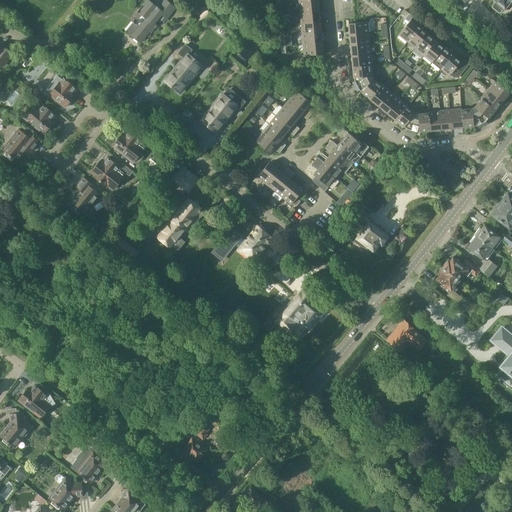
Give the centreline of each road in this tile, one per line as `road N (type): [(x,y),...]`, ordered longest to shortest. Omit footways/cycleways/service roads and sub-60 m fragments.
road 1 (tertiary): [(200,511),(379,308)]
road 2 (tertiary): [(379,308),(490,166)]
road 3 (residential): [(490,166),(467,147),(413,153),(343,93)]
road 4 (residential): [(235,189),(116,91)]
road 5 (residential): [(99,112),(83,112),(52,156),(70,164),(103,118)]
road 6 (residential): [(116,91),(68,52),(0,21)]
